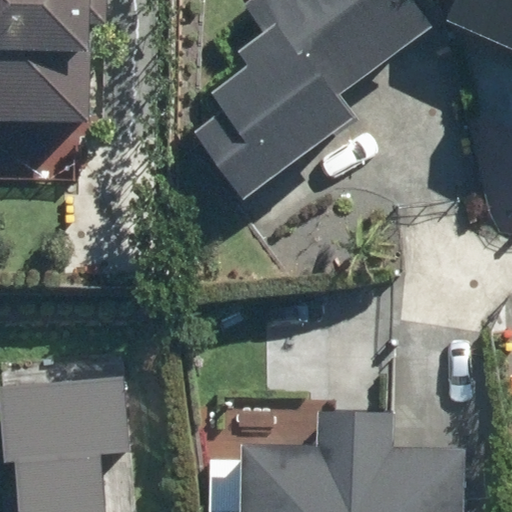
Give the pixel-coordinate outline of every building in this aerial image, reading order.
[(103,0),(0,0),(0,121),(99,125),(103,0)] [(378,113),(341,63),(426,9),(421,0),(266,0),(281,23),(182,98),(223,151),(224,150),(263,200),(378,113)] [(511,0),(458,0),(511,17),(511,0)] [(147,511),(130,371),(0,386),(0,415),(12,511),(147,511)] [(257,422),(252,511),(497,511),(501,433),(257,422)]
